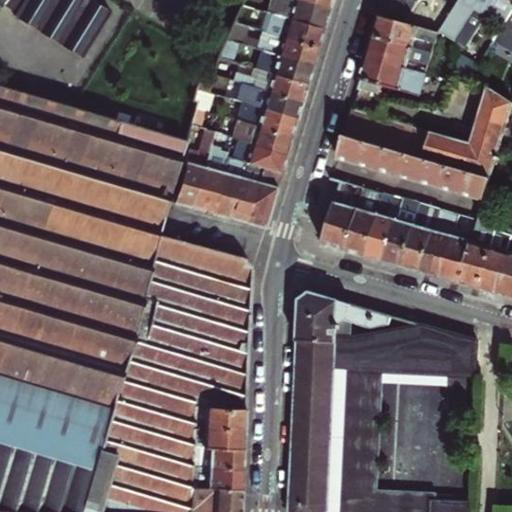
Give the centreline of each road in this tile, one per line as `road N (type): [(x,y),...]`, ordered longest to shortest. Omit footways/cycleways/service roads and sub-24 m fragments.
road 1 (residential): [(357,0),(278,256)]
road 2 (residential): [(278,256),(265,511)]
road 3 (residential): [(511,321),(278,256)]
